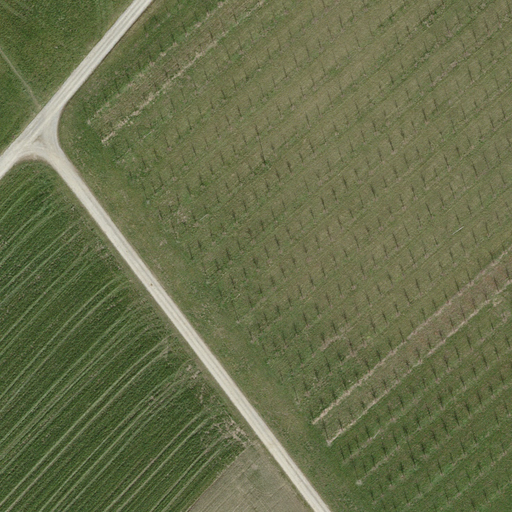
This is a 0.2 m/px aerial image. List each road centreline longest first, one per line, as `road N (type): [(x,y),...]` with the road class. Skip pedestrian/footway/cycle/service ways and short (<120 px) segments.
road 1 (track): [(42,129),(325,511)]
road 2 (track): [(143,0),(0,176)]
